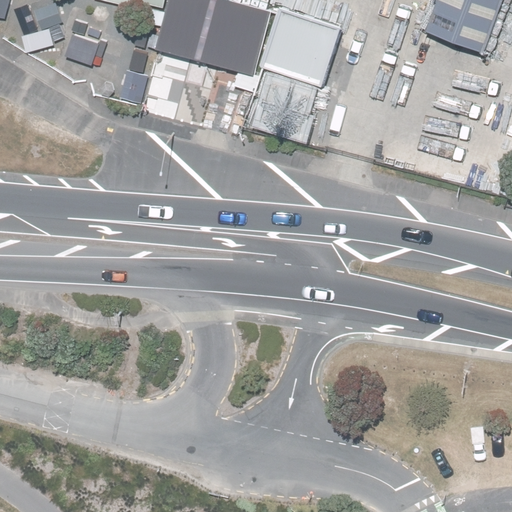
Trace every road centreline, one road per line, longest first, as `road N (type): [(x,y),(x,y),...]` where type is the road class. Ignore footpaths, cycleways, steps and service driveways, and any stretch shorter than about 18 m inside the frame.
road 1 (primary): [(511,326),(321,287),(0,266)]
road 2 (primary): [(0,200),(417,235),(511,258)]
